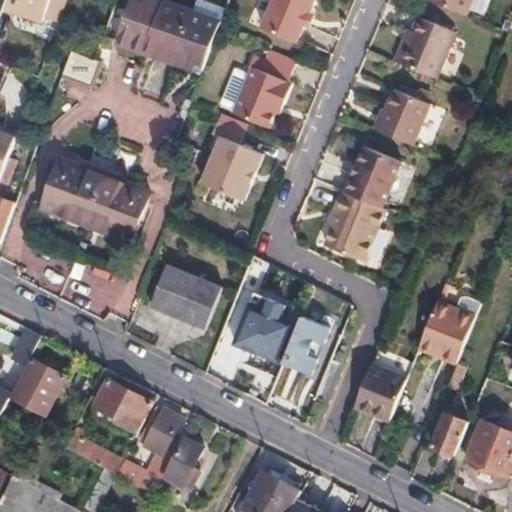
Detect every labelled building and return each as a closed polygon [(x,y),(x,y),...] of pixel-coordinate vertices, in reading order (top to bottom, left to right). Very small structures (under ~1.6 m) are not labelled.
[(47,16),(60,20),(67,0),(19,0),(15,10),(46,20),(47,16)] [(207,64),(224,19),(173,0),(133,0),(122,31),(207,64)] [(299,44),(305,29),(311,18),(317,2),(311,0),(279,0),(266,30),(299,44)] [(434,0),(468,15),(474,0),(434,0)] [(311,18),(305,29),(312,32),(317,21),(311,18)] [(407,40),(398,60),(440,77),(458,34),(422,19),(412,42),(407,40)] [(74,50),(64,75),(93,86),(96,80),(103,62),(96,60),(74,50)] [(300,62),(273,50),(268,62),(257,58),(252,67),(255,69),(237,113),(272,128),(279,113),(283,103),(287,105),(295,85),(291,83),(300,62)] [(403,85),(401,91),(429,103),(433,94),(424,90),(423,93),(403,85)] [(401,91),(397,90),(381,129),(417,144),(433,104),(429,103),(401,91)] [(283,103),(279,113),(283,115),(287,105),(283,103)] [(248,131),(220,119),(214,134),(222,138),(203,182),(247,200),(262,162),(265,154),(243,145),(248,131)] [(0,180),(9,157),(17,135),(0,128),(0,180)] [(354,175),(346,191),(385,207),(404,161),(365,145),(359,163),(361,164),(357,175),(354,175)] [(0,180),(0,242),(1,243),(16,204),(1,198),(15,160),(9,157),(0,180)] [(65,160),(47,206),(134,239),(151,193),(65,160)] [(346,191),(344,191),(336,210),(341,212),(336,223),(327,245),(367,261),(389,209),(385,207),(346,191)] [(341,212),(336,210),(331,221),(336,223),(341,212)] [(25,276),(57,288),(67,265),(34,252),(25,276)] [(64,295),(123,313),(133,279),(74,261),(64,295)] [(169,266),(153,306),(208,329),(224,288),(169,266)] [(258,295),(254,305),(243,330),(252,334),(247,348),(284,363),(299,324),(284,318),(288,308),(258,295)] [(442,302),(426,343),(447,351),(445,358),(459,364),(484,303),(466,295),(460,309),(442,302)] [(286,362),(313,374),(319,359),(315,357),(321,341),(326,343),(333,327),(305,316),(286,362)] [(15,359),(28,366),(44,335),(31,328),(15,359)] [(36,359),(17,396),(49,414),(68,375),(36,359)] [(375,364),(358,405),(395,420),(411,378),(375,364)] [(459,364),(451,386),(459,389),(467,367),(459,364)] [(148,418),(157,401),(110,378),(97,404),(124,417),(128,408),(148,418)] [(0,411),(4,414),(15,393),(0,385),(0,411)] [(167,408),(149,444),(168,455),(187,418),(167,408)] [(435,446),(457,455),(470,422),(448,413),(435,446)] [(511,432),(484,421),(469,458),(511,475),(511,432)] [(125,446),(131,450),(138,437),(131,434),(125,446)] [(68,447),(105,467),(119,473),(127,459),(84,438),(83,441),(73,436),(68,447)] [(164,478),(157,492),(166,497),(174,482),(192,492),(202,472),(196,468),(206,448),(187,439),(167,479),(164,478)] [(127,459),(119,473),(157,492),(164,478),(127,459)] [(105,467),(84,510),(87,511),(98,511),(119,473),(105,467)] [(303,492),(266,473),(248,508),(255,511),(292,511),(300,499),(303,492)] [(53,494),(17,475),(2,502),(21,511),(87,511),(84,510),(53,494)] [(323,511),(300,499),(292,511),(323,511)]
